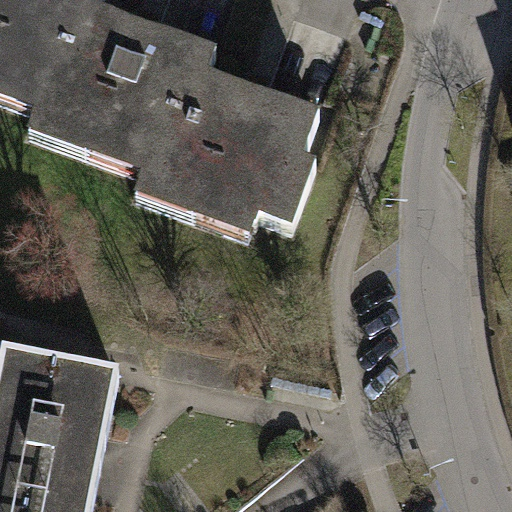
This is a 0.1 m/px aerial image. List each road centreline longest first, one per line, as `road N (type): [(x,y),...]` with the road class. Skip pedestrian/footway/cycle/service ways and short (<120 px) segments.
road 1 (residential): [(491,511),(451,402),(428,301),(421,200),(471,0)]
road 2 (unknown): [(451,402),(283,511)]
